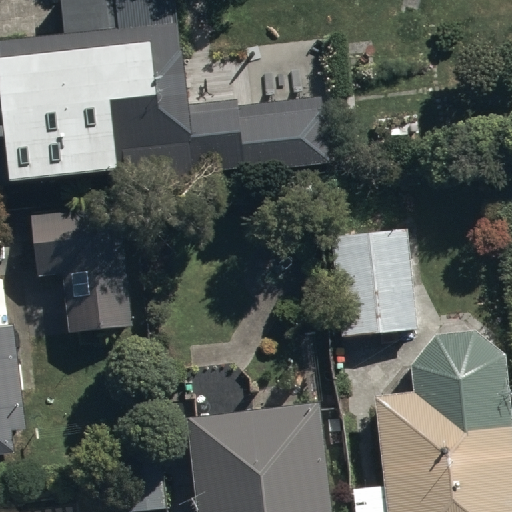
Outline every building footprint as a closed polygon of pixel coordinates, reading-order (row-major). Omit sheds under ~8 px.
[(64,44),(0,49),(0,187),(6,187),(7,196),(126,187),(128,202),(192,196),(191,179),(326,169),(321,105),(184,116),(175,0),(91,0),(60,2),(64,44)] [(127,209),(29,217),(34,283),(60,281),(64,342),(137,336),(127,209)] [(330,239),(340,345),(414,338),(404,232),(330,239)] [(0,463),(17,461),(14,439),(29,437),(24,397),(35,396),(28,333),(11,335),(3,274),(0,274),(0,463)] [(478,339),(434,344),(411,374),(414,399),(374,403),(383,492),(353,495),(355,511),(511,511),(511,413),(506,360),(478,339)] [(332,511),(323,413),(263,418),(260,388),(171,397),(175,431),(188,430),(195,511),(332,511)]
